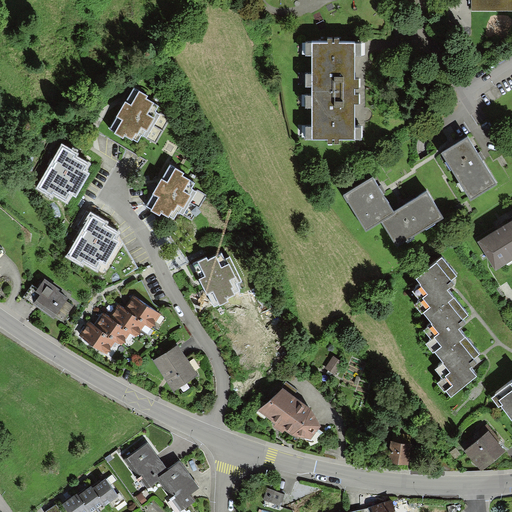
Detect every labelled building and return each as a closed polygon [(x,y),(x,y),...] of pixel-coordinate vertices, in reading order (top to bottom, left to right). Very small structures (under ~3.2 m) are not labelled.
[(511,0),(471,0),(471,10),(511,10),(511,0)] [(312,41),(312,89),(354,89),(354,64),(354,40),(312,41)] [(149,95),(136,88),(126,106),(113,129),(125,135),(126,133),(140,140),(144,134),(150,137),(163,114),(157,111),(160,105),(147,98),(149,95)] [(355,115),(354,89),(312,89),(312,137),(355,137),(355,115)] [(460,140),(443,150),(472,198),(498,182),(484,160),(482,155),(469,134),(460,140)] [(77,154),(63,146),(55,160),(53,164),(51,167),(40,187),(52,194),(54,191),(68,199),(72,193),(77,196),(90,172),(85,170),(88,164),(77,158),(76,157),(75,157),(77,154)] [(185,171),(172,163),(161,182),(149,204),(161,211),(163,208),(177,216),(180,210),(185,213),(199,190),(194,187),(197,181),(183,174),(185,171)] [(372,174),(344,191),(367,228),(383,217),(395,210),(384,193),(383,191),(382,189),(372,174)] [(401,206),(395,210),(383,217),(399,242),(443,214),(428,189),(405,204),(403,205),(401,206)] [(81,208),(85,201),(80,198),(76,205),(81,208)] [(103,224),(104,221),(93,215),(83,232),(81,234),(69,256),(81,263),(83,260),(96,268),(100,261),(106,264),(120,240),(114,237),(117,232),(103,224)] [(495,228),(479,238),(496,266),(511,256),(511,217),(503,223),(495,228)] [(209,255),(195,261),(204,278),(216,304),(229,298),(228,295),(242,288),(239,281),(245,278),(233,254),(227,257),(224,251),(210,258),(209,255)] [(437,260),(416,277),(428,292),(423,296),(431,305),(424,311),(428,317),(449,300),(454,296),(448,288),(455,282),(437,260)] [(72,294),(47,277),(39,288),(33,284),(24,297),(34,304),(32,307),(54,321),(57,316),(67,323),(80,303),(71,296),(72,294)] [(135,295),(127,307),(139,314),(138,316),(147,322),(154,326),(163,312),(135,295)] [(435,350),(440,356),(460,339),(465,335),(459,327),(466,321),(449,300),(428,317),(440,331),(435,335),(442,344),(435,350)] [(120,303),(112,315),(124,323),(123,325),(133,331),(139,335),(147,322),(138,316),(139,314),(127,307),(120,303)] [(106,311),(98,323),(110,331),(109,333),(118,338),(126,343),(133,331),(123,325),(124,323),(112,315),(106,311)] [(98,323),(91,318),(81,334),(109,351),(118,338),(109,333),(110,331),(98,323)] [(458,390),(464,385),(477,374),(470,366),(477,360),(460,339),(440,356),(451,370),(446,374),(453,383),(446,389),(451,396),(458,390)] [(178,343),(154,359),(174,391),(199,375),(178,343)] [(327,367),(337,373),(345,361),(335,355),(327,367)] [(511,379),(491,396),(497,405),(500,402),(511,417),(511,379)] [(283,388),(258,411),(276,424),(273,427),(282,434),(285,431),(292,436),(312,440),(321,426),(311,408),(283,388)] [(488,424),(476,434),(481,439),(465,452),(482,472),(506,452),(498,443),(501,440),(488,424)] [(413,438),(393,435),(388,464),(409,467),(413,438)] [(149,444),(126,460),(148,490),(159,482),(162,480),(160,478),(169,471),(149,444)] [(162,480),(159,482),(181,511),(196,501),(191,494),(200,488),(181,462),(169,471),(160,478),(162,480)] [(119,496),(106,478),(93,487),(105,504),(106,505),(119,496)] [(93,511),(105,504),(93,487),(92,486),(79,495),(90,511),(93,511)] [(286,494),(269,488),(264,499),(282,505),(286,494)] [(89,511),(90,511),(79,495),(78,494),(63,503),(69,511),(89,511)] [(395,511),(392,501),(372,508),(373,511),(395,511)] [(398,511),(410,511),(408,501),(396,504),(398,511)]
